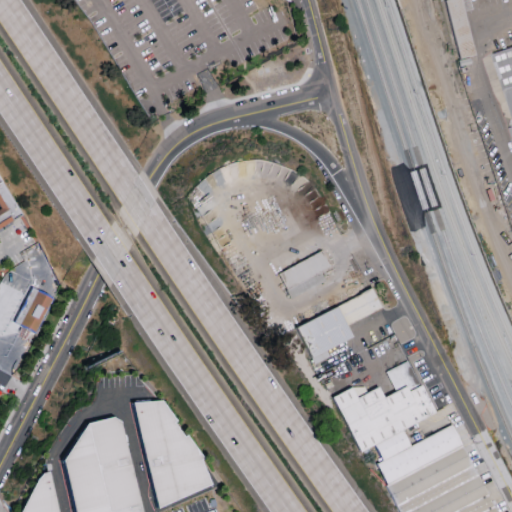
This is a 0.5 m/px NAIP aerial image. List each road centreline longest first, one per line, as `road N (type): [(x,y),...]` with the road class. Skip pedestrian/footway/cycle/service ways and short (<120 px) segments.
road 1 (residential): [(331,90),(376,228),(511,504)]
road 2 (residential): [(88,294),(178,141),(227,118),(331,90)]
road 3 (motorway): [(344,511),(167,253)]
road 4 (motorway): [(138,305),(279,511)]
road 5 (motorway): [(109,163),(0,0)]
road 6 (residential): [(0,469),(88,294)]
road 7 (residential): [(242,114),(305,140),(370,212)]
road 8 (motorway): [(0,94),(71,204)]
road 9 (motorway): [(71,204),(138,305)]
